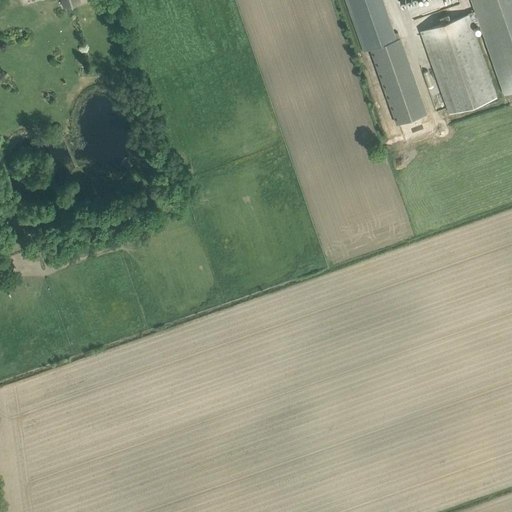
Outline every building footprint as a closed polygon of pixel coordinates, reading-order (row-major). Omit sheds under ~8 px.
[(345,0),(363,50),(365,49),(366,50),(370,49),(371,54),(396,125),(428,114),(401,38),(400,39),(398,32),(393,34),(381,0),(345,0)] [(511,0),(470,0),(474,10),(468,12),(468,13),(471,21),(478,19),(504,94),(511,91),(511,0)] [(449,113),(497,96),(471,21),(468,13),(420,30),(449,113)] [(164,185),(150,189),(152,198),(167,194),(164,185)] [(29,239),(42,235),(39,226),(26,230),(29,239)]
